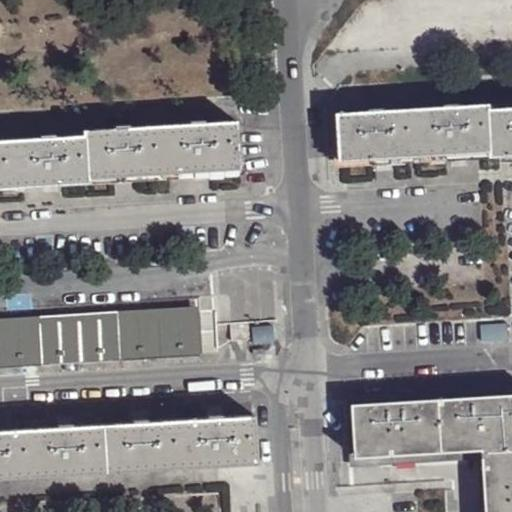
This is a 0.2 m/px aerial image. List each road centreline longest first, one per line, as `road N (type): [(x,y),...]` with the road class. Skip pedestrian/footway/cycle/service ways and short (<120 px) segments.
road 1 (residential): [(302,264),(264,256),(211,261),(205,276),(0,288)]
road 2 (residential): [(288,0),(302,264)]
road 3 (unknown): [(299,206),(484,188)]
road 4 (residential): [(306,368),(276,393),(284,511)]
road 5 (residential): [(315,511),(306,368)]
